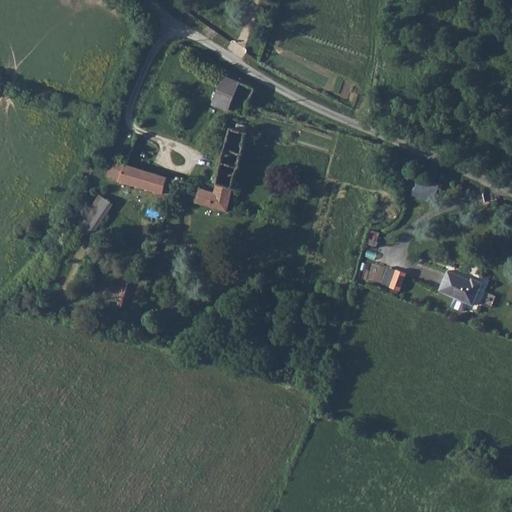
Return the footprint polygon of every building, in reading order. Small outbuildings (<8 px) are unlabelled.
[(212,103),(229,109),(240,83),(223,76),(212,103)] [(135,137),(124,164),(146,171),(156,144),(135,137)] [(124,164),(115,162),(114,167),(110,165),(107,176),(139,186),(170,194),(173,180),(173,179),(146,171),(124,164)] [(441,185),(427,179),(424,187),(438,193),(441,185)] [(200,188),(197,203),(237,214),(242,190),(217,184),(214,192),(200,188)] [(96,236),(112,199),(97,193),(82,229),(96,236)] [(148,208),(146,215),(162,220),(164,213),(148,208)] [(399,268),(392,286),(401,289),(407,271),(399,268)] [(450,270),(442,289),(475,302),(484,280),(475,277),(474,279),(450,270)] [(128,282),(126,298),(132,299),(134,283),(128,282)]
